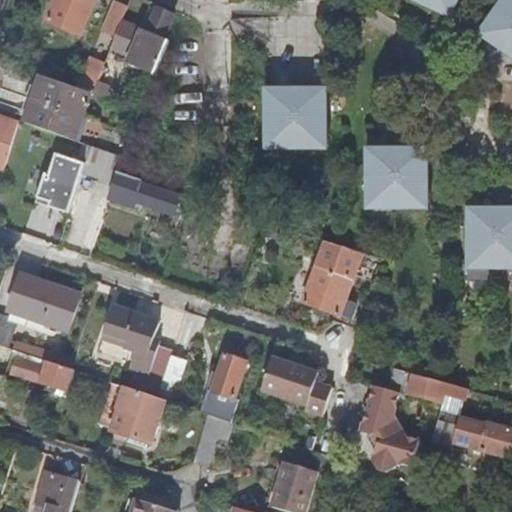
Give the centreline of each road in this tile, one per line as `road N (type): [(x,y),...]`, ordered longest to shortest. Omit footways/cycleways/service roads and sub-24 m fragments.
road 1 (residential): [(511,155),(452,114),(416,49),(366,12),(328,5),(205,9),(181,0)]
road 2 (residential): [(0,240),(340,354)]
road 3 (residential): [(184,484),(0,431)]
